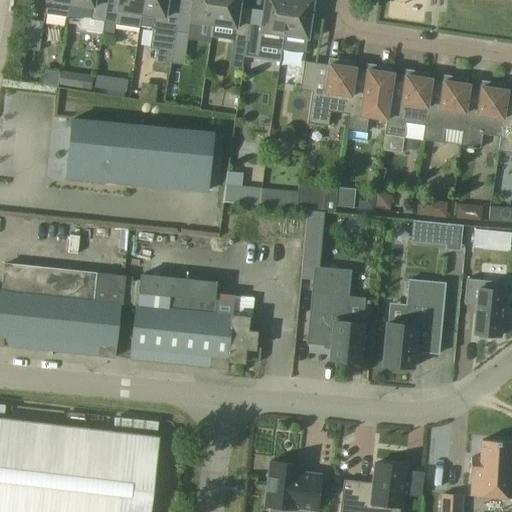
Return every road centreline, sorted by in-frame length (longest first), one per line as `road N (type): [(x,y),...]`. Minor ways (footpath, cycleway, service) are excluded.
road 1 (residential): [(511,365),(427,414),(221,398)]
road 2 (residential): [(221,398),(0,376)]
